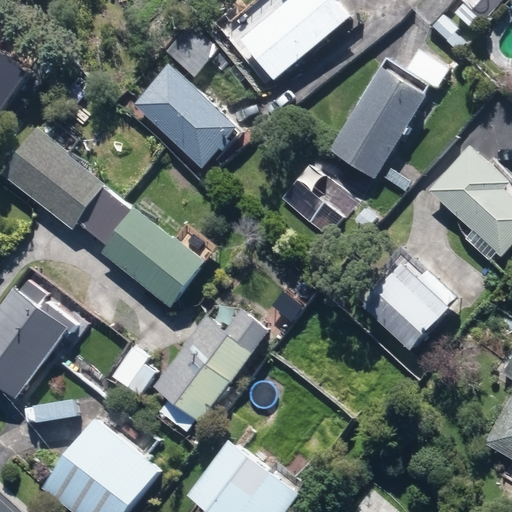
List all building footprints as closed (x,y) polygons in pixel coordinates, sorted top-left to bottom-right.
[(284,0),(237,39),(271,80),(348,17),(334,0),(284,0)] [(511,0),(460,0),(459,3),(481,22),(500,0),(511,0)] [(429,26),(455,52),(463,44),(452,33),(456,29),(441,14),(429,26)] [(328,151),(371,178),(427,86),(435,90),(446,70),(416,51),(403,72),(383,60),(328,151)] [(0,109),(26,73),(0,53),(0,109)] [(130,104),(198,167),(215,148),(219,152),(235,134),(230,129),(232,126),(166,65),(130,104)] [(108,235),(137,198),(123,186),(126,183),(85,151),(87,149),(57,126),(18,174),(86,227),(91,221),(108,235)] [(427,189),(498,256),(511,240),(511,200),(500,189),(505,183),(467,147),(427,189)] [(380,177),(402,192),(412,179),(390,163),(380,177)] [(137,198),(108,235),(121,245),(116,252),(185,306),(223,259),(154,206),(152,209),(137,198)] [(309,220),(326,236),(341,218),(323,203),(309,220)] [(355,220),(366,229),(375,218),(365,208),(355,220)] [(360,305),(407,349),(445,307),(398,264),(360,305)] [(0,305),(0,389),(14,400),(71,324),(37,299),(41,294),(20,279),(0,305)] [(156,385),(198,420),(274,330),(247,308),(228,330),(208,313),(183,344),(186,348),(156,385)] [(469,322),(479,332),(486,323),(476,314),(469,322)] [(487,332),(506,345),(511,336),(511,328),(497,318),(487,332)] [(122,375),(148,394),(167,370),(157,362),(164,353),(149,341),(122,375)] [(511,351),(499,372),(511,380),(511,351)] [(256,400),(256,403),(256,406),(257,408),(258,411),(260,413),(262,415),(264,416),(267,417),(269,418),(272,418),(275,418),(278,417),(280,416),(282,414),(284,412),(286,410),(287,407),(287,405),(288,402),(287,399),(287,396),(285,394),(284,391),(282,390),(279,388),(277,387),(274,386),(271,386),(268,386),(266,387),(263,389),(261,390),(259,392),(257,395),(256,397),(256,400)] [(511,398),(508,396),(481,442),(511,460),(511,398)] [(39,490),(66,511),(125,511),(159,470),(130,447),(107,429),(95,420),(39,490)] [(187,498),(206,511),(283,511),(298,493),(229,442),(187,498)]
